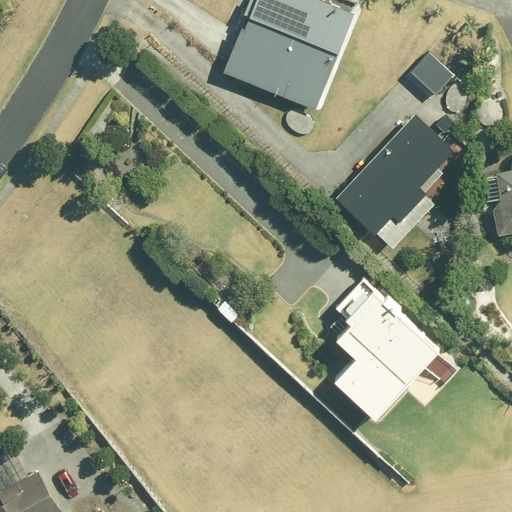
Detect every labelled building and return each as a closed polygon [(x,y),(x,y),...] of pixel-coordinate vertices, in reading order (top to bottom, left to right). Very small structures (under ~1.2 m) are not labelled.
[(329,106),(368,13),(336,0),(264,0),(237,68),(329,106)] [(435,186),(470,148),(430,110),(350,195),(391,233),(410,212),(416,218),(421,223),(429,215),(446,197),(435,186)] [(511,171),(507,172),(510,194),(503,195),(510,232),(511,231),(511,171)] [(435,375),(459,344),(390,292),(363,328),(376,339),(368,349),(345,379),(394,416),(413,391),(431,404),(446,383),(435,375)] [(0,511),(58,511),(39,474),(0,493),(0,497),(4,505),(0,506),(0,511)]
